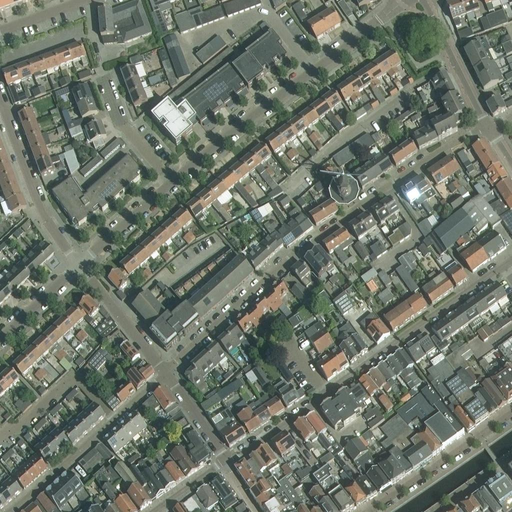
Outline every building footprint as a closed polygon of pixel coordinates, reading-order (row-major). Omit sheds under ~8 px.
[(0,0),(0,11),(11,8),(8,0),(0,0)] [(148,0),(153,12),(159,9),(159,7),(162,6),(169,3),(168,0),(148,0)] [(239,14),(244,12),(240,0),(239,0),(234,2),(239,14)] [(250,9),(246,0),(240,0),(244,12),(250,9)] [(252,0),(246,0),(250,9),(256,7),(252,0)] [(275,11),(286,3),(285,0),(275,0),(272,1),(275,11)] [(461,26),(458,19),(465,16),(460,0),(447,5),(453,21),(456,28),(461,26)] [(481,16),(477,5),(474,0),(460,0),(465,16),(473,13),(475,18),(476,20),(482,18),(481,16)] [(483,0),(488,13),(493,11),(491,4),(499,1),(498,0),(483,0)] [(347,18),(352,15),(343,1),(338,5),(347,18)] [(146,20),(139,2),(137,3),(114,11),(112,12),(112,10),(107,11),(106,11),(99,12),(99,18),(100,23),(100,24),(101,35),(101,38),(104,46),(118,44),(118,43),(124,43),(124,44),(152,34),(146,20)] [(233,16),(239,14),(234,2),(229,4),(233,16)] [(302,23),(307,20),(302,12),(304,10),(300,3),(292,8),(302,23)] [(227,18),(233,16),(229,4),(223,6),(227,18)] [(219,21),(225,18),(221,7),(215,9),(219,21)] [(159,27),(165,24),(160,9),(159,9),(153,12),(159,27)] [(214,23),(219,21),(215,9),(209,11),(214,23)] [(208,25),(214,23),(209,11),(204,13),(208,25)] [(332,11),(320,18),(321,21),(329,32),(341,25),(335,17),(332,11)] [(490,31),(504,25),(508,24),(503,11),(486,17),(486,18),(486,19),(490,31)] [(202,27),(208,25),(204,13),(198,16),(202,27)] [(196,29),(202,27),(198,16),(192,18),(196,29)] [(196,29),(192,18),(190,18),(185,20),(189,32),(196,29)] [(486,19),(480,21),(482,27),(485,33),(490,31),(486,19)] [(181,35),(189,32),(185,20),(176,23),(181,35)] [(316,40),(329,32),(321,21),(309,28),(316,40)] [(264,33),(269,29),(264,23),(260,27),(264,33)] [(470,29),(457,34),(460,42),(473,37),(470,29)] [(180,143),(193,132),(189,127),(197,120),(201,125),(247,89),(248,91),(265,78),(264,76),(287,58),(278,46),(281,45),(282,45),(272,32),(268,35),(271,38),(184,105),(186,107),(177,114),(170,105),(169,106),(167,104),(156,114),(152,118),(160,128),(164,124),(168,129),(164,132),(177,147),(180,143)] [(166,45),(177,41),(175,35),(164,39),(166,45)] [(222,50),(224,48),(226,46),(219,37),(214,41),(222,50)] [(481,43),(479,39),(474,41),(465,44),(468,50),(464,52),(469,62),(489,52),(484,42),(481,43)] [(168,51),(179,47),(177,41),(166,45),(168,51)] [(217,54),(222,50),(214,41),(209,45),(217,54)] [(506,56),(511,53),(511,46),(510,42),(502,46),(506,56)] [(88,65),(86,58),(81,45),(67,50),(72,63),(80,60),(83,67),(88,65)] [(212,58),(216,54),(217,54),(209,45),(205,48),(212,58)] [(170,57),(182,53),(179,47),(168,51),(170,57)] [(208,61),(212,58),(205,48),(200,52),(208,61)] [(60,68),(72,63),(67,50),(55,54),(60,68)] [(203,65),(208,61),(200,52),(195,56),(203,65)] [(395,76),(399,74),(395,68),(401,64),(393,52),(383,59),(395,76)] [(474,71),(494,62),(489,52),(469,62),(474,71)] [(172,62),(184,58),(182,53),(170,57),(172,62)] [(46,73),(60,68),(55,54),(41,59),(46,73)] [(134,66),(142,63),(140,56),(131,59),(134,66)] [(174,68),(186,64),(184,58),(172,62),(174,68)] [(36,81),(47,76),(46,73),(41,59),(29,64),(33,77),(34,77),(36,81)] [(395,76),(383,59),(374,65),(382,77),(388,73),(391,79),(395,76)] [(164,70),(171,68),(168,61),(162,64),(164,70)] [(479,81),(500,71),(496,65),(495,64),(494,62),(474,71),(479,81)] [(20,82),(33,77),(29,64),(15,69),(20,82)] [(176,74),(188,69),(186,64),(174,68),(176,74)] [(374,65),(365,72),(376,89),(380,86),(376,81),(382,77),(374,65)] [(125,84),(138,80),(134,68),(121,73),(125,84)] [(20,82),(15,69),(3,74),(8,87),(11,94),(15,105),(20,103),(16,92),(13,85),(20,82)] [(179,80),(190,76),(188,69),(176,74),(179,80)] [(80,81),(90,77),(91,77),(89,71),(78,75),(80,81)] [(484,91),(493,86),(498,83),(503,81),(502,78),(502,77),(500,71),(479,81),(484,91)] [(385,101),(365,72),(355,78),(363,90),(369,86),(372,91),(375,94),(374,95),(380,104),(385,101)] [(169,81),(175,79),(173,73),(166,75),(169,81)] [(436,92),(450,85),(445,75),(431,82),(436,92)] [(54,90),(58,89),(54,76),(50,78),(54,90)] [(358,101),(361,99),(358,93),(363,90),(355,78),(346,84),(358,101)] [(171,88),(177,86),(175,79),(169,81),(171,88)] [(130,96),(143,91),(138,80),(125,84),(130,96)] [(399,91),(403,88),(397,80),(393,83),(399,91)] [(358,101),(346,84),(336,90),(345,102),(350,98),(354,104),(358,101)] [(441,102),(446,99),(455,95),(450,85),(436,92),(441,102)] [(57,100),(72,94),(70,88),(55,94),(57,100)] [(77,107),(92,101),(87,88),(72,94),(77,107)] [(35,99),(41,97),(38,90),(33,92),(35,99)] [(134,107),(137,106),(147,102),(143,91),(130,96),(134,107)] [(330,112),(342,104),(333,93),(322,101),(330,112)] [(457,96),(456,97),(448,101),(442,104),(448,117),(431,126),(438,141),(457,132),(455,127),(461,124),(463,123),(461,118),(466,115),(457,96)] [(493,118),(506,111),(499,98),(486,105),(493,118)] [(69,132),(80,127),(93,122),(91,117),(97,114),(92,101),(77,107),(82,120),(78,122),(67,126),(69,132)] [(335,118),(330,112),(322,101),(311,110),(319,121),(325,116),(330,123),(331,122),(339,134),(344,130),(340,125),(335,118)] [(357,120),(366,114),(363,109),(353,115),(357,120)] [(319,121),(311,110),(299,118),(308,129),(319,121)] [(36,123),(32,111),(18,116),(19,118),(18,118),(20,123),(21,123),(23,128),(36,123)] [(340,125),(343,122),(339,116),(335,118),(340,125)] [(296,137),(306,130),(308,129),(299,118),(288,126),(296,137)] [(401,124),(399,119),(394,123),(398,129),(403,126),(401,124)] [(87,132),(91,144),(92,143),(95,149),(105,146),(102,140),(106,138),(101,125),(95,127),(93,122),(80,127),(83,134),(87,132)] [(41,136),(36,123),(23,128),(24,130),(22,130),(24,136),(26,135),(28,141),(41,136)] [(285,146),(296,137),(288,126),(277,135),(285,146)] [(429,146),(438,141),(431,126),(421,131),(429,146)] [(71,139),(83,134),(80,127),(69,132),(71,139)] [(327,144),(333,139),(326,130),(320,134),(327,144)] [(412,136),(414,141),(419,150),(429,146),(421,131),(412,136)] [(317,141),(317,142),(321,139),(320,139),(316,133),(315,134),(312,135),(317,141)] [(274,154),(285,146),(277,135),(266,143),(274,154)] [(319,152),(322,149),(317,142),(317,141),(312,135),(311,137),(309,138),(319,152)] [(370,148),(375,145),(368,135),(363,138),(370,148)] [(376,145),(381,141),(376,135),(371,138),(374,143),(376,145)] [(45,148),(41,136),(28,141),(28,142),(27,142),(29,148),(30,147),(32,153),(45,148)] [(363,138),(358,141),(365,152),(370,148),(363,138)] [(125,147),(118,139),(116,142),(120,147),(122,149),(125,147)] [(360,155),(365,152),(358,141),(353,145),(360,155)] [(406,160),(417,152),(412,144),(410,142),(400,150),(406,160)] [(480,162),(492,154),(484,142),(472,149),(480,162)] [(299,145),(294,149),(306,164),(311,160),(299,145)] [(353,145),(348,148),(355,159),(360,155),(353,145)] [(260,165),(264,162),(271,156),(269,154),(263,146),(252,155),(260,165)] [(50,160),(45,148),(32,153),(33,154),(31,155),(33,160),(35,160),(37,165),(50,160)] [(349,162),(355,159),(348,148),(342,152),(349,162)] [(293,150),(290,152),(295,159),(298,156),(293,150)] [(396,167),(406,160),(400,150),(389,157),(396,167)] [(71,176),(79,169),(73,152),(66,154),(64,155),(71,176)] [(290,152),(286,155),(291,161),(295,159),(290,152)] [(349,162),(342,152),(337,155),(344,166),(349,162)] [(466,170),(472,167),(467,160),(462,152),(457,155),(462,164),(466,170)] [(487,173),(499,166),(492,154),(480,162),(487,173)] [(265,171),(260,165),(252,155),(241,164),(249,174),(256,169),(273,192),(268,197),(271,200),(283,194),(270,178),(265,171)] [(337,155),(332,159),(339,169),(344,166),(337,155)] [(382,176),(392,169),(387,161),(383,156),(373,163),(382,176)] [(41,178),(51,174),(54,173),(52,165),(60,162),(58,157),(50,160),(37,165),(39,171),(37,171),(39,177),(41,176),(41,178)] [(139,179),(137,177),(142,173),(129,158),(87,195),(88,196),(84,199),(71,181),(52,194),(57,201),(58,201),(57,200),(59,199),(63,203),(60,205),(65,213),(66,212),(65,211),(67,210),(70,215),(68,217),(73,224),(74,224),(73,223),(75,221),(79,227),(95,215),(93,212),(98,208),(102,212),(109,206),(108,206),(106,205),(111,201),(113,203),(119,197),(118,197),(117,195),(121,192),(123,194),(130,188),(129,187),(129,188),(127,186),(131,182),(133,185),(140,179),(140,178),(139,179)] [(461,175),(459,171),(450,158),(439,166),(448,179),(454,174),(457,178),(461,175)] [(321,166),(325,175),(337,170),(333,161),(321,166)] [(372,183),(382,176),(373,163),(363,170),(372,183)] [(239,183),(249,174),(241,164),(230,173),(239,183)] [(0,179),(12,175),(8,165),(0,167),(0,179)] [(437,186),(445,181),(448,179),(439,166),(428,173),(437,186)] [(493,188),(499,184),(508,179),(499,166),(487,173),(486,174),(491,181),(489,182),(493,188)] [(270,178),(274,175),(269,169),(265,171),(270,178)] [(362,190),(372,183),(363,170),(353,177),(356,182),(362,190)] [(244,189),(239,183),(230,173),(219,182),(228,192),(234,187),(252,210),(258,206),(249,196),(244,189)] [(0,187),(1,191),(15,186),(12,175),(0,179),(0,187)] [(422,178),(411,185),(424,203),(426,202),(428,200),(427,198),(425,195),(431,191),(422,178)] [(511,186),(509,181),(501,187),(494,191),(500,201),(489,208),(501,222),(511,236),(511,237),(511,186)] [(217,201),(228,192),(219,182),(208,191),(217,201)] [(456,182),(452,185),(457,191),(465,201),(470,198),(462,188),(461,188),(456,182)] [(318,194),(323,190),(319,184),(314,187),(318,194)] [(411,185),(401,192),(407,200),(410,205),(415,202),(418,207),(422,204),(424,203),(411,185)] [(452,194),(457,191),(452,185),(448,188),(452,194)] [(486,196),(479,185),(474,188),(480,197),(482,199),(486,196)] [(5,202),(19,196),(15,186),(1,191),(5,202)] [(345,203),(349,202),(351,200),(353,197),(353,193),(352,190),(350,187),(346,186),(343,186),(342,186),(339,187),(336,190),(336,191),(335,193),(335,194),(335,196),(337,199),(339,201),(342,203),(345,203)] [(249,196),(252,193),(247,187),(244,189),(249,196)] [(222,207),(217,201),(208,191),(197,200),(206,210),(212,205),(227,223),(232,220),(227,214),(222,207)] [(311,191),(303,199),(311,206),(318,198),(311,191)] [(4,216),(11,214),(25,209),(20,196),(19,196),(5,202),(0,204),(4,216)] [(239,206),(242,203),(236,196),(232,198),(239,206)] [(283,209),(291,203),(285,196),(278,202),(283,209)] [(459,196),(448,204),(453,210),(464,203),(459,196)] [(468,206),(462,211),(476,228),(472,231),(476,237),(480,233),(489,226),(492,230),(501,222),(489,208),(482,199),(480,197),(473,203),(468,206)] [(302,209),(306,205),(301,199),(296,203),(302,209)] [(393,224),(397,221),(394,216),(399,213),(390,199),(381,205),(392,222),(393,224)] [(198,222),(204,218),(201,214),(206,210),(197,200),(186,208),(195,219),(198,222)] [(442,207),(448,216),(445,218),(449,222),(462,211),(468,206),(464,202),(464,203),(453,210),(452,211),(451,211),(446,204),(446,205),(447,206),(443,208),(442,207)] [(327,220),(338,213),(332,203),(321,210),(327,220)] [(227,214),(230,211),(225,205),(222,207),(227,214)] [(288,224),(274,205),(270,207),(284,227),(296,243),(304,236),(292,221),(288,224)] [(392,222),(381,205),(372,212),(381,225),(386,221),(388,225),(392,222)] [(316,227),(327,220),(321,210),(309,217),(316,227)] [(182,231),(192,221),(183,211),(173,220),(182,231)] [(258,225),(264,221),(257,212),(249,216),(258,225)] [(292,221),(304,236),(313,229),(306,221),(301,214),(292,221)] [(367,234),(377,228),(367,215),(358,221),(367,234)] [(213,225),(216,222),(211,216),(208,219),(213,225)] [(171,240),(182,231),(173,220),(162,230),(171,240)] [(232,230),(237,227),(242,224),(240,221),(235,223),(230,226),(232,230)] [(358,241),(367,234),(358,221),(349,227),(358,241)] [(432,228),(428,222),(419,228),(426,240),(434,234),(441,228),(438,223),(432,228)] [(271,226),(268,223),(264,227),(271,237),(269,238),(280,249),(284,246),(287,249),(296,243),(284,227),(280,231),(274,224),(271,226)] [(404,240),(410,237),(411,236),(411,230),(407,224),(398,230),(404,240)] [(161,249),(166,245),(171,240),(162,230),(152,239),(161,249)] [(399,244),(404,240),(398,230),(393,234),(399,244)] [(342,252),(353,244),(344,231),(333,238),(342,252)] [(192,242),(195,239),(190,233),(186,236),(192,242)] [(481,243),(476,247),(477,248),(487,262),(493,258),(506,249),(494,233),(486,239),(481,243)] [(434,234),(426,240),(422,243),(424,246),(426,248),(432,244),(440,257),(447,251),(434,234)] [(188,245),(192,242),(186,236),(183,239),(188,245)] [(272,257),(280,249),(269,238),(269,237),(261,245),(272,257)] [(466,248),(472,244),(468,237),(461,242),(465,247),(466,248)] [(342,252),(333,238),(322,245),(329,255),(334,252),(343,265),(344,264),(346,268),(351,265),(349,261),(342,252)] [(150,259),(161,249),(152,239),(141,248),(150,259)] [(45,263),(53,255),(41,242),(33,250),(45,263)] [(382,256),(387,252),(380,242),(375,246),(382,256)] [(470,254),(466,249),(466,248),(465,247),(461,242),(457,245),(461,250),(457,253),(472,274),(480,268),(470,254)] [(360,244),(354,247),(364,261),(366,260),(369,258),(360,244)] [(264,264),(272,257),(261,245),(252,252),(264,264)] [(373,262),(377,259),(382,256),(375,246),(370,249),(373,255),(369,258),(373,262)] [(425,258),(430,254),(426,248),(424,246),(419,249),(425,258)] [(140,268),(150,259),(141,248),(130,258),(140,268)] [(477,248),(470,254),(480,268),(487,262),(477,248)] [(311,255),(326,272),(333,266),(319,249),(311,255)] [(36,271),(45,263),(33,250),(25,258),(36,271)] [(231,258),(226,252),(222,255),(228,261),(231,258)] [(255,272),(264,264),(252,252),(244,260),(255,272)] [(416,260),(411,252),(406,256),(398,261),(402,267),(411,280),(412,279),(417,276),(413,270),(416,269),(412,264),(416,260)] [(224,263),(228,261),(222,255),(219,257),(224,263)] [(319,278),(326,272),(311,255),(304,261),(319,278)] [(221,266),(224,263),(219,257),(216,260),(221,266)] [(28,279),(36,271),(25,258),(16,266),(28,279)] [(129,277),(140,268),(130,258),(120,267),(122,269),(129,277)] [(245,281),(253,274),(240,259),(232,266),(245,281)] [(169,265),(175,270),(179,266),(174,260),(169,265)] [(218,268),(221,266),(216,260),(212,262),(218,268)] [(209,265),(214,271),(218,268),(212,262),(209,265)] [(310,274),(307,271),(300,263),(300,264),(292,272),(291,272),(306,288),(311,284),(305,278),(310,274)] [(467,280),(461,272),(459,268),(455,263),(444,270),(448,275),(448,276),(456,288),(467,280)] [(205,267),(211,273),(214,271),(209,265),(205,267)] [(20,286),(28,279),(16,266),(8,274),(20,286)] [(238,288),(245,281),(232,266),(224,273),(238,288)] [(411,280),(402,267),(396,272),(412,294),(419,290),(412,279),(411,280)] [(129,277),(122,269),(118,272),(117,272),(108,280),(119,292),(121,291),(128,284),(125,280),(129,277)] [(365,284),(377,276),(373,270),(361,279),(365,284)] [(385,287),(392,283),(384,272),(377,276),(385,287)] [(230,295),(238,288),(224,273),(217,280),(230,295)] [(446,280),(443,276),(441,273),(436,277),(434,274),(428,278),(432,283),(442,298),(453,290),(446,280)] [(0,282),(11,294),(20,286),(8,274),(0,281),(0,282)] [(223,302),(230,295),(217,280),(209,287),(223,302)] [(0,299),(3,302),(11,294),(0,282),(0,299)] [(162,292),(166,289),(160,283),(157,287),(162,292)] [(288,312),(285,308),(282,305),(282,304),(279,301),(288,293),(279,283),(270,291),(272,294),(268,297),(278,309),(288,320),(292,316),(288,312)] [(432,283),(427,286),(425,284),(420,288),(422,291),(432,305),(442,298),(432,283)] [(498,305),(498,304),(507,298),(496,284),(488,290),(498,305)] [(292,292),(303,303),(309,297),(298,286),(292,292)] [(215,308),(223,302),(209,287),(202,294),(215,308)] [(389,303),(394,299),(387,290),(382,294),(389,303)] [(489,311),(498,305),(488,290),(479,297),(489,311)] [(116,294),(122,302),(126,298),(121,291),(119,292),(116,294)] [(170,300),(173,297),(168,291),(164,294),(170,300)] [(344,293),(333,302),(343,316),(355,308),(344,293)] [(208,315),(215,308),(202,294),(194,301),(208,315)] [(384,306),(389,303),(382,294),(377,297),(384,306)] [(133,308),(141,316),(155,303),(148,295),(133,308)] [(427,309),(421,300),(418,296),(406,304),(409,308),(415,317),(427,309)] [(254,310),(250,314),(260,325),(265,321),(262,317),(270,310),(273,313),(278,309),(268,297),(264,301),(261,299),(252,307),(254,310)] [(480,317),(489,311),(479,297),(470,303),(480,317)] [(80,307),(76,311),(84,319),(90,325),(94,330),(97,327),(93,324),(95,322),(94,321),(91,318),(99,311),(99,310),(88,298),(80,307)] [(178,310),(181,306),(176,300),(173,304),(178,310)] [(187,307),(200,322),(208,315),(194,301),(187,307)] [(147,324),(162,310),(155,303),(141,316),(147,324)] [(469,325),(471,324),(480,317),(470,303),(459,311),(469,325)] [(409,308),(406,304),(395,312),(404,325),(415,317),(409,308)] [(168,318),(154,331),(150,334),(167,353),(179,341),(179,342),(180,341),(178,339),(182,335),(184,337),(185,336),(200,322),(187,307),(172,321),(168,318)] [(108,315),(102,308),(99,310),(99,311),(105,318),(108,315)] [(367,308),(355,318),(377,345),(390,335),(367,308)] [(74,328),(84,319),(76,311),(74,309),(64,318),(74,328)] [(154,331),(168,318),(162,310),(147,324),(154,331)] [(460,332),(469,325),(459,311),(450,317),(460,332)] [(393,333),(404,325),(395,312),(384,320),(393,333)] [(260,325),(250,314),(246,318),(244,315),(234,324),(244,333),(252,325),(256,329),(260,325)] [(303,315),(296,318),(300,326),(307,323),(303,315)] [(281,324),(286,320),(283,316),(278,320),(281,324)] [(105,323),(96,331),(100,335),(100,336),(110,328),(115,324),(110,317),(105,321),(104,322),(105,323)] [(451,338),(460,332),(450,317),(441,323),(451,338)] [(63,338),(74,328),(64,318),(54,328),(63,338)] [(294,318),(289,323),(293,329),(299,325),(294,318)] [(503,322),(506,327),(511,323),(509,320),(507,318),(503,322)] [(493,336),(498,332),(502,330),(497,322),(488,329),(493,336)] [(439,352),(449,345),(446,342),(451,338),(441,323),(431,330),(436,337),(431,340),(439,352)] [(339,332),(342,337),(343,336),(348,343),(359,358),(368,352),(357,336),(348,325),(339,332)] [(493,336),(488,329),(486,326),(481,330),(488,339),(493,336)] [(70,366),(73,362),(62,351),(62,350),(57,344),(63,338),(54,328),(44,338),(53,348),(58,354),(70,366)] [(237,348),(245,340),(234,328),(226,335),(237,348)] [(309,340),(317,334),(313,328),(305,333),(309,340)] [(337,329),(332,332),(342,347),(339,349),(345,357),(351,365),(359,358),(348,343),(343,336),(342,337),(339,332),(337,329)] [(343,370),(349,366),(338,350),(324,330),(317,334),(324,344),(328,349),(329,351),(336,359),(335,359),(343,370)] [(483,342),(488,339),(481,330),(477,333),(481,339),(483,342)] [(85,340),(88,337),(82,331),(79,334),(85,340)] [(81,343),(85,340),(79,334),(76,337),(81,343)] [(315,349),(320,346),(324,344),(317,334),(309,340),(315,349)] [(229,355),(237,348),(226,335),(218,343),(229,355)] [(426,357),(435,350),(425,335),(415,342),(426,357)] [(43,357),(53,348),(44,338),(33,347),(43,357)] [(511,339),(508,342),(508,343),(498,350),(504,358),(511,368),(511,339)] [(127,344),(125,342),(119,346),(120,347),(119,348),(120,350),(121,349),(133,363),(138,359),(140,357),(127,343),(127,344)] [(416,364),(424,358),(426,357),(415,342),(405,349),(416,364)] [(218,365),(226,358),(215,345),(207,353),(218,365)] [(476,387),(464,372),(469,369),(461,358),(470,352),(466,345),(464,346),(459,349),(444,359),(433,367),(427,371),(430,376),(432,378),(429,381),(430,384),(434,381),(439,377),(446,387),(475,428),(488,419),(488,418),(469,392),(472,389),(476,387)] [(319,355),(324,352),(320,346),(315,349),(319,355)] [(32,367),(36,364),(43,357),(33,347),(23,357),(32,367)] [(336,359),(329,351),(328,352),(331,355),(324,360),(335,376),(343,370),(335,359),(336,359)] [(402,351),(393,357),(412,382),(415,387),(416,388),(420,385),(416,379),(413,375),(414,375),(410,369),(414,367),(402,351)] [(96,373),(107,361),(98,353),(88,365),(96,373)] [(210,372),(218,365),(207,353),(199,360),(210,372)] [(70,366),(58,354),(55,356),(61,362),(59,364),(67,372),(72,368),(70,366)] [(433,367),(444,359),(441,354),(430,362),(433,367)] [(327,382),(335,376),(324,360),(322,356),(319,358),(322,362),(316,366),(327,382)] [(22,377),(29,370),(32,367),(23,357),(13,367),(20,374),(22,377)] [(412,382),(393,357),(385,364),(396,379),(400,376),(407,386),(412,382)] [(511,368),(504,358),(490,368),(484,360),(479,364),(490,381),(507,404),(511,401),(511,368)] [(136,368),(141,363),(138,359),(133,363),(130,365),(136,371),(146,383),(155,375),(145,363),(137,369),(136,368)] [(204,382),(205,382),(202,379),(210,372),(199,360),(191,367),(193,370),(204,382)] [(252,371),(258,367),(255,363),(249,367),(252,371)] [(399,392),(392,382),(396,379),(385,364),(376,370),(391,390),(395,395),(399,392)] [(246,376),(252,371),(249,367),(243,371),(246,376)] [(260,368),(246,377),(252,385),(265,376),(260,368)] [(0,379),(9,389),(19,379),(17,377),(10,369),(0,378),(0,379)] [(47,376),(41,370),(38,373),(43,379),(47,376)] [(196,389),(204,382),(193,370),(185,377),(196,389)] [(391,390),(376,370),(367,376),(379,392),(383,389),(386,394),(391,390)] [(136,371),(127,379),(130,383),(137,391),(146,383),(136,371)] [(40,382),(43,379),(38,373),(35,376),(40,382)] [(290,374),(285,377),(289,383),(294,380),(294,379),(290,374)] [(387,402),(379,392),(367,376),(359,382),(365,391),(370,398),(374,395),(387,413),(393,409),(391,407),(387,402)] [(475,428),(446,387),(439,377),(434,381),(430,384),(445,404),(444,404),(452,415),(453,415),(467,433),(475,428)] [(487,383),(484,379),(483,377),(476,382),(479,385),(481,388),(482,388),(498,410),(507,404),(490,381),(487,383)] [(0,397),(9,389),(0,379),(0,397)] [(236,392),(243,387),(239,381),(232,385),(236,392)] [(289,388),(284,382),(274,389),(278,395),(287,409),(300,400),(290,387),(289,388)] [(347,391),(361,412),(367,408),(365,403),(369,400),(363,392),(357,384),(347,391)] [(113,412),(135,392),(128,385),(106,405),(113,412)] [(222,402),(236,392),(232,385),(220,393),(217,396),(222,402)] [(472,389),(469,392),(488,418),(498,410),(482,388),(481,388),(479,385),(476,387),(472,389)] [(443,450),(450,445),(458,439),(435,409),(440,405),(440,404),(441,403),(429,388),(421,394),(397,413),(397,414),(408,427),(412,424),(418,419),(443,450)] [(411,391),(410,392),(413,397),(419,392),(416,388),(411,391)] [(154,396),(154,397),(142,407),(148,416),(161,407),(164,412),(165,412),(168,416),(178,409),(175,404),(165,389),(154,396)] [(332,402),(320,410),(326,418),(335,430),(337,429),(342,425),(344,428),(356,419),(354,417),(360,413),(360,412),(361,412),(347,391),(336,399),(334,401),(332,402)] [(208,402),(217,396),(214,392),(210,395),(205,399),(208,402)] [(205,413),(212,408),(222,402),(217,396),(208,402),(201,407),(205,413)] [(271,404),(267,397),(260,401),(272,419),(284,411),(277,400),(271,404)] [(23,414),(28,409),(24,405),(20,401),(16,404),(15,405),(23,414)] [(247,407),(253,416),(260,427),(272,419),(260,401),(254,405),(254,404),(248,408),(247,407)] [(97,424),(105,417),(98,410),(94,404),(86,412),(97,424)] [(458,439),(464,434),(440,405),(435,409),(458,439)] [(260,427),(253,416),(247,407),(235,415),(241,424),(243,427),(249,435),(260,427)] [(370,408),(366,411),(368,414),(367,415),(371,420),(374,418),(373,416),(370,412),(372,411),(370,408)] [(144,424),(149,420),(139,409),(135,413),(135,414),(144,424)] [(229,449),(246,437),(232,416),(228,411),(221,416),(224,421),(215,428),(229,449)] [(89,432),(97,424),(86,412),(78,419),(89,432)] [(170,431),(175,428),(186,420),(181,412),(165,423),(170,431)] [(144,424),(135,414),(127,421),(139,434),(147,427),(144,424)] [(305,421),(318,439),(327,452),(337,444),(336,444),(332,448),(323,435),(327,432),(320,422),(314,414),(305,421)] [(433,457),(417,438),(410,429),(408,427),(397,414),(387,423),(380,429),(388,439),(392,444),(399,454),(413,471),(433,457)] [(377,419),(375,421),(378,425),(385,420),(382,417),(381,416),(377,419)] [(81,439),(89,432),(78,419),(69,426),(81,439)] [(443,450),(418,419),(412,424),(415,428),(417,427),(422,434),(417,438),(433,457),(443,450)] [(188,439),(183,432),(191,427),(186,420),(175,428),(187,445),(185,447),(188,450),(192,447),(205,465),(206,465),(206,464),(211,461),(211,457),(195,433),(188,439)] [(312,443),(318,439),(305,421),(305,420),(294,428),(304,443),(309,440),(312,443)] [(131,441),(139,434),(127,421),(119,428),(131,441)] [(81,439),(69,426),(62,433),(58,429),(57,430),(69,443),(72,446),(81,439)] [(123,448),(131,441),(119,428),(111,435),(123,448)] [(61,450),(69,443),(57,430),(50,437),(61,450)] [(293,445),(291,442),(285,434),(270,444),(278,455),(281,459),(296,448),(293,444),(293,445)] [(115,455),(123,448),(111,435),(103,442),(115,455)] [(163,449),(166,447),(171,444),(169,442),(174,438),(172,435),(164,441),(160,444),(163,449)] [(54,457),(61,450),(50,437),(42,443),(54,457)] [(378,468),(374,462),(365,450),(369,447),(362,437),(358,440),(344,450),(354,463),(358,469),(361,467),(367,476),(371,482),(380,493),(391,486),(378,468)] [(405,477),(413,471),(399,454),(392,444),(388,439),(381,445),(387,453),(392,459),(405,477)] [(46,464),(54,457),(42,443),(34,450),(39,456),(46,464)] [(107,464),(107,463),(113,458),(101,444),(94,450),(103,459),(107,464)] [(337,456),(342,452),(337,444),(327,452),(329,455),(329,454),(334,460),(345,473),(350,480),(366,502),(377,495),(371,487),(364,478),(358,483),(355,479),(357,478),(351,471),(350,472),(337,456)] [(182,449),(179,446),(175,448),(177,451),(175,452),(177,454),(173,457),(187,478),(198,470),(182,449)] [(188,450),(185,447),(182,449),(198,470),(205,465),(192,447),(188,450)] [(269,473),(280,465),(277,462),(267,447),(256,454),(269,473)] [(99,463),(103,459),(94,450),(90,453),(99,463)] [(95,466),(99,463),(90,453),(86,457),(95,466)] [(158,454),(154,457),(164,470),(164,471),(166,473),(175,486),(185,479),(170,459),(164,462),(158,454)] [(266,483),(268,481),(273,478),(269,473),(256,454),(249,459),(266,483)] [(324,466),(334,460),(329,454),(329,455),(320,460),(324,466)] [(40,476),(47,469),(41,461),(36,456),(28,463),(40,476)] [(91,470),(95,466),(86,457),(82,460),(91,470)] [(377,460),(374,462),(378,468),(391,486),(405,477),(392,459),(385,464),(380,457),(377,460)] [(122,467),(115,459),(113,458),(107,463),(108,465),(111,468),(122,481),(131,492),(128,495),(140,511),(151,504),(151,503),(129,474),(128,472),(123,466),(122,467)] [(251,493),(266,483),(249,459),(234,469),(251,493)] [(87,474),(91,470),(82,460),(78,464),(85,471),(87,474)] [(32,483),(40,476),(28,463),(20,470),(32,483)] [(287,477),(293,473),(287,464),(281,468),(287,477)] [(331,479),(330,477),(333,474),(328,467),(318,474),(312,478),(319,488),(337,511),(350,511),(355,509),(333,477),(331,479)] [(122,481),(111,468),(106,472),(104,470),(93,479),(104,494),(115,506),(118,511),(136,511),(126,497),(119,502),(118,500),(120,500),(112,490),(122,481)] [(161,476),(155,468),(151,471),(150,470),(149,471),(165,493),(175,486),(166,473),(161,476)] [(300,470),(296,473),(297,475),(302,481),(305,479),(310,476),(312,474),(311,472),(308,468),(302,472),(300,470)] [(135,469),(129,474),(151,503),(165,493),(149,471),(144,474),(141,477),(135,469)] [(24,490),(32,483),(20,470),(12,477),(24,490)] [(100,511),(98,508),(83,488),(69,472),(45,494),(59,511),(100,511)] [(356,509),(362,505),(366,502),(350,480),(345,473),(340,476),(348,487),(343,491),(356,509)] [(297,511),(304,507),(302,503),(299,499),(298,498),(294,492),(298,489),(302,486),(300,483),(292,474),(278,484),(282,489),(284,492),(287,497),(292,505),(281,511),(297,511)] [(224,511),(226,511),(228,511),(238,504),(234,498),(235,497),(221,478),(210,486),(207,488),(218,503),(224,511)] [(495,483),(486,489),(493,499),(500,508),(501,507),(503,510),(504,511),(503,511),(510,511),(511,511),(511,491),(502,478),(495,483)] [(13,499),(22,492),(11,479),(2,486),(13,499)] [(256,502),(275,490),(268,481),(266,483),(251,493),(250,493),(256,502)] [(0,500),(5,506),(13,499),(2,486),(0,488),(0,500)] [(208,511),(207,510),(218,503),(207,488),(192,498),(201,511),(208,511)] [(337,511),(319,488),(309,496),(318,508),(319,507),(322,511),(337,511)] [(298,498),(302,495),(298,489),(294,492),(298,498)] [(262,511),(281,499),(279,496),(277,493),(275,490),(256,502),(262,511)] [(500,511),(484,490),(478,495),(490,511),(500,511)] [(262,511),(281,511),(292,505),(287,497),(284,492),(279,496),(281,499),(262,511)] [(45,494),(33,505),(39,511),(59,511),(45,494)] [(490,511),(478,495),(472,499),(481,511),(490,511)] [(186,511),(199,511),(201,511),(192,498),(187,502),(188,502),(182,506),(186,511)] [(103,506),(98,499),(94,502),(98,508),(103,506)] [(481,511),(472,499),(461,507),(464,511),(481,511)] [(302,503),(304,507),(307,511),(319,511),(318,509),(314,503),(310,506),(308,502),(306,500),(302,503)] [(248,511),(241,502),(238,504),(228,511),(229,511),(248,511)]
